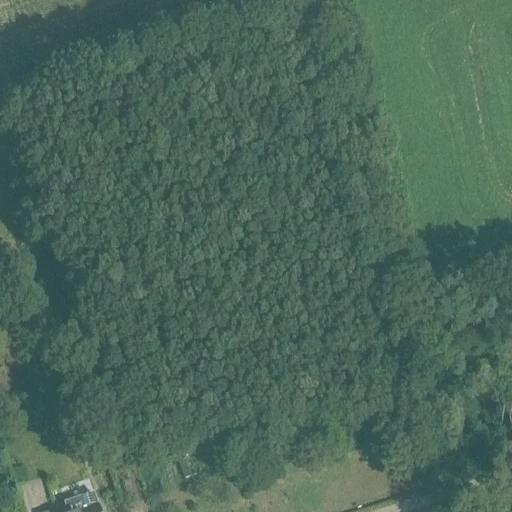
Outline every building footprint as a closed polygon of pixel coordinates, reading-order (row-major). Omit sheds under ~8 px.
[(77,388),(67,353),(57,356),(67,391),(77,388)] [(24,383),(16,394),(27,401),(35,390),(24,383)] [(79,399),(67,402),(69,411),(68,411),(72,426),(87,423),(83,407),(81,408),(79,399)] [(234,478),(237,486),(255,481),(253,473),(234,478)] [(56,511),(53,511),(99,511),(97,505),(94,495),(64,505),(66,511),(56,511)]
